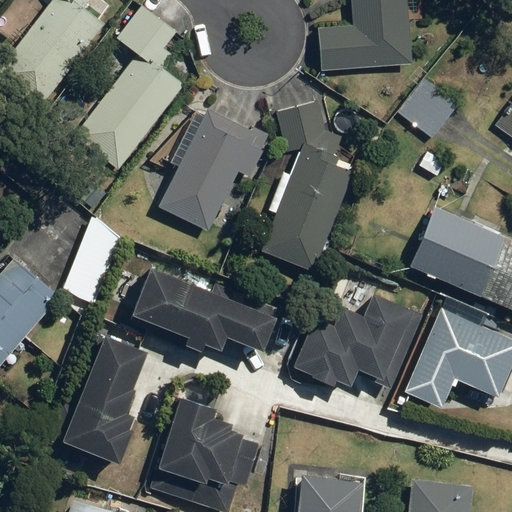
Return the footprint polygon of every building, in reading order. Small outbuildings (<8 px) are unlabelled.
[(52,0),(0,67),(43,100),(100,26),(81,11),(89,0),(52,0)] [(349,0),(349,27),(315,26),(313,68),(403,69),(404,0),(349,0)] [(105,51),(122,68),(74,132),(118,165),(179,84),(160,71),(171,57),(160,49),(171,33),(137,8),(105,51)] [(422,79),(396,116),(430,140),(456,103),(422,79)] [(511,94),(492,122),(511,138),(511,94)] [(316,102),(274,113),(296,154),(286,179),(276,173),(266,206),(275,209),(258,253),(305,274),(348,171),(329,164),(338,136),(324,131),(316,102)] [(197,112),(156,209),(204,232),(232,171),(247,178),(259,151),(245,145),(249,137),(197,112)] [(511,243),(435,206),(406,267),(511,317),(511,243)] [(122,235),(90,219),(57,285),(89,301),(122,235)] [(7,258),(0,266),(0,366),(57,301),(7,258)] [(131,302),(125,317),(212,353),(217,340),(255,356),(268,323),(144,272),(143,276),(122,267),(111,294),(131,302)] [(442,297),(397,393),(434,412),(448,384),(486,402),(511,347),(511,344),(475,326),(480,316),(442,297)] [(299,331),(288,367),(340,390),(347,374),(375,386),(405,316),(362,298),(352,322),(340,318),(329,344),(299,331)] [(138,348),(93,330),(68,412),(57,407),(44,439),(112,466),(129,422),(120,418),(132,387),(124,383),(138,348)] [(207,409),(174,396),(141,482),(218,511),(224,511),(232,493),(217,487),(236,437),(202,424),(207,409)] [(289,511),(465,511),(468,486),(407,479),(404,511),(352,511),(356,486),(293,475),(289,511)] [(105,511),(68,501),(64,511),(105,511)]
